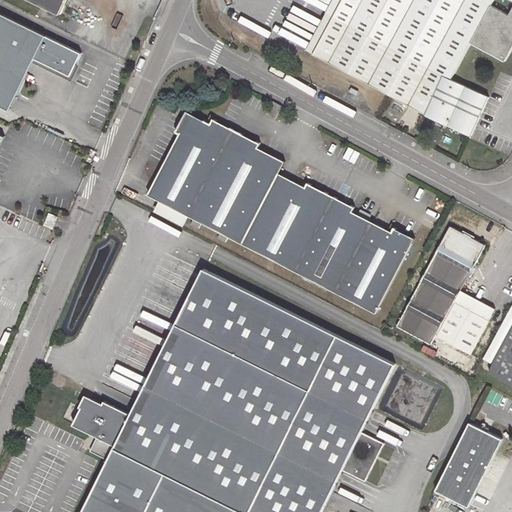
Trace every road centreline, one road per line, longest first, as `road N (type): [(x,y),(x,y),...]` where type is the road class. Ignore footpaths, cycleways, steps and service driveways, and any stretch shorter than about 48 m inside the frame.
road 1 (unclassified): [(168,28),(0,419)]
road 2 (unclassified): [(508,212),(168,28)]
